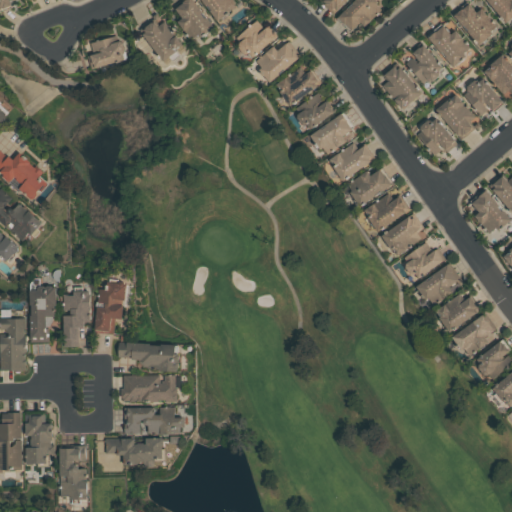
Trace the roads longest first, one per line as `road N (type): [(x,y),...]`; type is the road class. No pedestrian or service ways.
road 1 (residential): [(511,294),(353,66),(281,0)]
road 2 (residential): [(0,388),(65,388),(65,414),(90,422),(104,415),(102,372)]
